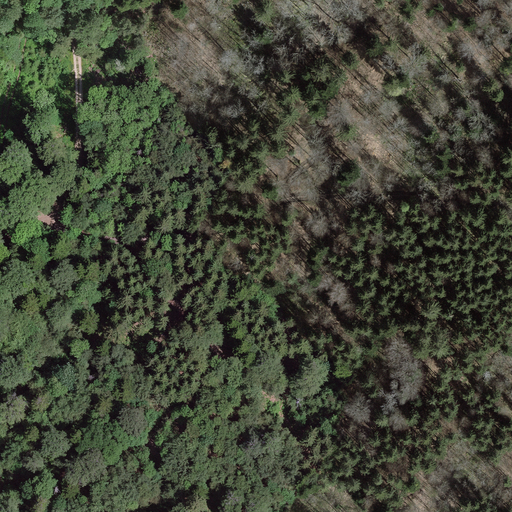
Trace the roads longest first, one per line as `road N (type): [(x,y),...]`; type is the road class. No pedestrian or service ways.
road 1 (track): [(511,204),(310,194),(230,227),(139,240),(71,235),(44,218)]
road 2 (track): [(67,0),(80,104),(76,174),(54,210),(0,235)]
